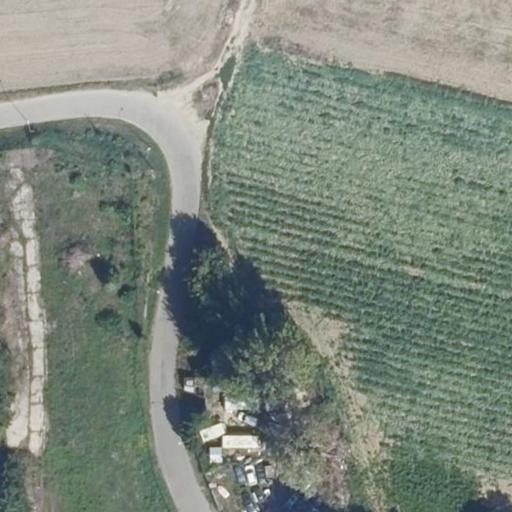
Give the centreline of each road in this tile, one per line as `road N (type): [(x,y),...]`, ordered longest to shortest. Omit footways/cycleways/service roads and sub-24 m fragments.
road 1 (unclassified): [(0,117),(97,106),(183,118),(171,429),(203,511)]
road 2 (track): [(253,0),(221,76),(183,118)]
